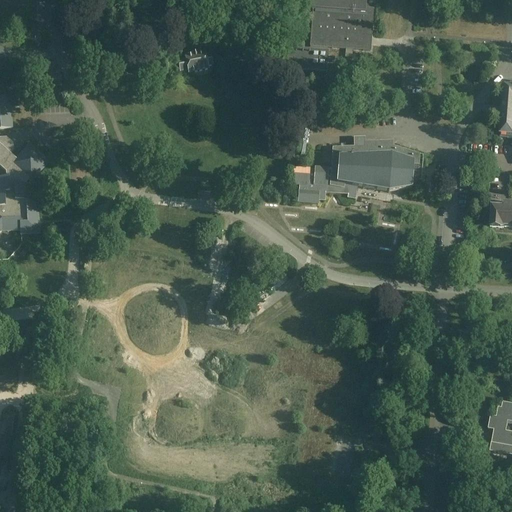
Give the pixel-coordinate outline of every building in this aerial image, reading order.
[(311,0),(311,12),(312,12),(310,48),(310,51),(284,49),(282,71),(327,74),(327,67),(334,67),(335,60),(328,59),(328,53),(328,50),(371,53),(374,10),(366,9),(366,0),(311,0)] [(179,75),(187,73),(188,76),(209,72),(208,69),(213,68),(210,55),(205,56),(205,53),(198,54),(197,54),(191,55),(191,56),(184,57),(184,61),(177,62),(179,75)] [(235,61),(234,68),(245,69),(246,61),(235,61)] [(511,86),(511,87),(504,86),(503,96),(500,136),(508,137),(508,139),(511,139),(511,86)] [(0,170),(8,179),(36,181),(37,162),(12,161),(13,137),(0,136),(0,126),(12,127),(13,106),(0,104),(0,170)] [(321,104),(316,110),(323,115),(328,109),(321,104)] [(392,142),(365,143),(365,139),(353,139),(353,144),(353,148),(332,149),(331,165),(330,170),(330,175),(328,175),(328,169),(320,169),(319,169),(315,168),(314,168),(314,171),(310,171),(309,171),(309,170),(293,169),(292,186),(299,187),(298,191),(297,204),(318,206),(318,202),(324,202),(325,194),(347,196),(347,199),(355,200),(357,188),(388,194),(391,194),(411,190),(412,176),(418,177),(418,166),(419,156),(392,147),(392,143),(392,142)] [(10,184),(10,199),(29,199),(29,183),(10,184)] [(0,233),(1,232),(37,231),(36,202),(27,203),(24,206),(25,226),(16,217),(0,218),(0,233)] [(511,205),(504,205),(504,209),(492,209),(490,232),(504,233),(505,231),(511,231),(511,205)] [(146,358),(131,356),(141,292),(185,299),(188,285),(181,284),(182,279),(172,278),(173,270),(112,260),(96,364),(129,370),(144,372),(146,358)] [(332,449),(348,364),(278,351),(267,355),(265,363),(266,365),(259,367),(311,377),(299,444),(294,445),(283,443),(281,450),(274,449),(279,464),(279,467),(281,467),(285,479),(323,486),(331,483),(325,468),(330,443),(332,449)] [(248,370),(250,358),(239,357),(238,369),(248,370)] [(511,405),(503,404),(502,410),(498,409),(497,419),(491,418),(488,431),(494,432),(492,445),(490,454),(511,457),(511,405)] [(342,416),(340,436),(358,438),(360,418),(342,416)]
